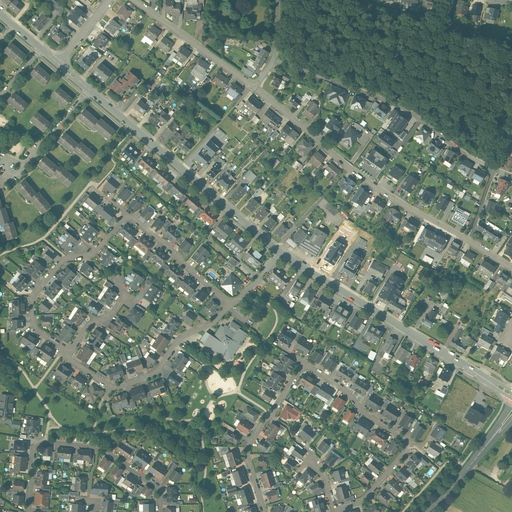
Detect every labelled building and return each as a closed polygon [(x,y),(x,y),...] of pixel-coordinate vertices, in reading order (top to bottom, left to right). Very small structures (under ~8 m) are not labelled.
[(15,0),(14,0),(11,4),(9,7),(17,14),(23,6),(20,4),(20,3),(19,3),(15,0)] [(64,9),(63,8),(53,0),(47,0),(46,2),(61,15),(64,9)] [(435,0),(423,0),(423,5),(422,7),(429,9),(430,6),(434,7),(435,0)] [(465,14),(468,3),(458,1),(456,11),(460,12),(461,13),(465,14)] [(125,20),(132,11),(124,5),(117,14),(121,17),(125,20)] [(76,7),(72,13),(81,20),(83,18),(82,18),(85,14),(76,7)] [(196,19),(196,21),(197,21),(197,19),(200,19),(200,12),(201,12),(201,10),(192,10),(192,8),(187,8),(187,11),(185,12),(185,18),(185,19),(196,19)] [(487,8),(486,11),(484,18),(494,20),(495,15),(496,15),(497,10),(487,8)] [(43,12),(35,22),(32,25),(39,31),(50,19),(43,12)] [(72,13),(68,18),(72,22),(76,25),(79,21),(80,22),(81,20),(72,13)] [(124,26),(127,22),(125,20),(121,17),(119,21),(123,25),(124,26)] [(121,27),(117,23),(112,20),(105,28),(107,30),(107,31),(109,33),(110,32),(113,35),(117,30),(118,30),(121,27)] [(63,24),(61,26),(57,31),(57,30),(55,29),(53,32),(50,35),(59,43),(61,39),(62,39),(70,30),(63,24)] [(160,31),(155,27),(152,25),(145,36),(153,42),(160,31)] [(107,38),(101,34),(94,43),(99,47),(101,49),(103,46),(104,47),(109,40),(107,38)] [(164,37),(162,40),(157,46),(161,49),(162,48),(167,51),(166,53),(167,53),(173,44),(164,37)] [(4,49),(18,61),(25,52),(11,41),(4,49)] [(182,64),(190,53),(182,47),(176,54),(174,57),(174,58),(182,64)] [(271,51),(263,47),(261,51),(269,56),(271,51)] [(264,63),(269,56),(261,51),(256,58),(257,59),(264,63)] [(86,70),(94,60),(98,56),(93,52),(92,52),(90,54),(91,54),(86,59),(83,57),(81,59),(82,60),(79,64),(86,70)] [(173,52),(167,59),(171,62),(174,58),(174,57),(176,54),(173,52)] [(253,64),(260,68),(264,63),(257,59),(253,64)] [(209,66),(205,64),(203,63),(203,62),(200,60),(194,68),(199,72),(198,73),(202,76),(209,67),(209,66)] [(31,71),(44,83),(51,74),(38,63),(31,71)] [(93,73),(94,73),(105,82),(112,73),(101,63),(93,73)] [(249,65),(247,68),(254,73),(256,70),(249,65)] [(139,80),(130,73),(130,72),(129,72),(122,80),(120,78),(118,81),(116,80),(109,87),(118,95),(120,92),(122,93),(124,90),(126,91),(129,87),(130,88),(132,85),(133,85),(135,83),(136,84),(139,80)] [(202,81),(206,75),(207,74),(205,72),(202,75),(202,76),(202,75),(199,79),(202,81)] [(229,81),(224,77),(218,73),(213,80),(223,88),(229,81)] [(275,75),(271,83),(278,88),(283,80),(275,75)] [(241,90),(236,86),(233,84),(231,87),(231,89),(231,90),(229,90),(228,92),(228,93),(229,95),(231,94),(236,98),(239,94),(239,93),(241,90)] [(51,94),(65,105),(72,97),(58,86),(51,94)] [(340,101),(343,102),(344,102),(345,100),(340,98),(342,92),(338,91),(339,89),(331,87),(328,95),(331,96),(330,97),(334,99),(332,102),(339,104),(340,101)] [(7,99),(22,111),(29,102),(15,90),(7,99)] [(308,92),(303,98),(305,100),(307,98),(310,100),(313,96),(308,92)] [(235,103),(237,100),(241,96),(239,94),(236,98),(234,97),(232,100),(235,103)] [(302,101),(294,94),(289,101),(297,107),(302,101)] [(250,109),(257,100),(251,95),(244,103),(250,109)] [(362,98),(358,97),(358,98),(354,96),(351,105),(354,106),(354,107),(358,109),(358,108),(362,109),(365,100),(361,99),(362,98)] [(257,100),(250,109),(256,114),(264,104),(257,100)] [(312,120),(320,108),(317,106),(319,105),(313,100),(302,113),(312,120)] [(134,107),(136,109),(138,111),(139,111),(142,114),(148,108),(139,101),(134,107)] [(382,106),(380,104),(374,112),(382,118),(388,110),(385,108),(386,107),(383,105),(382,106)] [(93,126),(99,119),(86,108),(78,117),(91,128),(93,126)] [(260,117),(267,123),(276,113),(269,108),(260,117)] [(30,119),(44,131),(51,122),(38,110),(30,119)] [(155,126),(159,122),(166,114),(162,111),(162,110),(162,111),(158,115),(156,113),(149,121),(155,126)] [(257,124),(260,119),(252,113),(249,117),(257,124)] [(282,119),(276,113),(267,123),(274,129),(282,119)] [(170,118),(166,114),(159,122),(163,126),(167,122),(170,118)] [(397,134),(398,133),(404,124),(405,125),(405,124),(407,121),(398,114),(390,125),(389,125),(387,128),(393,132),(394,132),(397,134)] [(108,139),(116,130),(101,117),(99,119),(93,126),(108,139)] [(339,130),(342,127),(338,124),(339,122),(336,120),(336,119),(335,119),(332,117),(325,126),(332,131),(333,129),(337,132),(339,130)] [(176,128),(170,123),(167,127),(173,132),(176,128)] [(293,128),(286,123),(280,129),(282,130),(278,135),(284,139),(293,128)] [(179,133),(178,133),(176,132),(170,139),(176,144),(180,140),(182,137),(183,138),(190,130),(185,126),(179,133)] [(360,134),(350,127),(342,139),(344,141),(343,143),(347,146),(348,144),(351,146),(360,134)] [(291,144),(300,133),(293,128),(284,139),(291,144)] [(429,134),(421,128),(415,136),(422,141),(423,142),(429,134)] [(219,129),(215,133),(222,139),(226,135),(219,129)] [(74,149),(79,143),(65,131),(57,139),(71,151),(74,149)] [(389,139),(385,136),(381,134),(376,141),(387,149),(388,149),(389,148),(393,142),(389,139)] [(314,146),(303,137),(297,144),(300,147),(297,150),(304,157),(314,146)] [(430,143),(426,147),(439,157),(444,149),(439,145),(440,144),(433,139),(430,143)] [(185,142),(184,143),(182,142),(181,141),(180,141),(180,140),(176,144),(181,148),(185,143),(185,142)] [(209,140),(193,159),(205,169),(209,165),(207,163),(219,148),(209,140)] [(88,162),(96,153),(81,141),(79,143),(74,149),(88,162)] [(181,148),(186,153),(189,150),(190,150),(190,149),(193,146),(192,145),(191,144),(190,144),(187,142),(186,142),(185,143),(181,148)] [(120,152),(126,157),(131,151),(129,149),(128,143),(120,152)] [(132,146),(128,143),(129,149),(131,151),(133,152),(140,152),(136,149),(132,146)] [(392,148),(389,153),(396,158),(399,153),(392,148)] [(326,158),(318,150),(308,159),(317,167),(326,158)] [(376,162),(380,165),(380,166),(383,168),(385,165),(383,164),(386,160),(376,152),(372,150),(369,154),(367,153),(366,155),(373,160),(370,164),(371,165),(373,166),(376,162)] [(454,153),(450,151),(449,151),(447,150),(444,154),(447,155),(444,160),(451,165),(451,164),(457,156),(454,154),(454,153)] [(133,152),(131,151),(126,157),(131,162),(140,152),(133,152)] [(54,173),(59,167),(45,155),(37,163),(52,176),(54,173)] [(140,163),(145,167),(151,160),(146,155),(142,160),(140,163)] [(157,164),(151,160),(145,167),(150,172),(153,168),(157,164)] [(270,167),(272,170),(273,170),(274,169),(273,168),(279,162),(277,160),(270,167)] [(303,165),(297,160),(292,165),(298,171),(303,165)] [(467,173),(471,166),(471,164),(463,160),(459,168),(467,173)] [(213,178),(219,172),(218,171),(221,167),(216,162),(215,163),(212,167),(213,167),(207,174),(213,178)] [(329,171),(326,174),(332,180),(341,170),(332,162),(326,168),(329,171)] [(325,166),(322,163),(313,172),(317,175),(325,166)] [(54,173),(68,184),(75,176),(62,164),(59,167),(54,173)] [(403,172),(394,166),(386,177),(395,183),(403,172)] [(153,178),(155,175),(158,172),(153,168),(150,172),(148,174),(153,178)] [(155,175),(160,180),(167,173),(161,168),(158,172),(155,175)] [(472,177),(476,180),(480,182),(485,174),(476,169),(472,177)] [(256,176),(249,170),(243,177),(250,183),(256,176)] [(172,178),(167,173),(160,180),(166,185),(169,181),(172,178)] [(244,175),(241,173),(236,180),(238,182),(244,175)] [(226,177),(222,174),(216,181),(222,186),(228,179),(226,177)] [(233,184),(229,181),(233,177),(231,175),(228,179),(222,186),(227,191),(233,184)] [(418,181),(408,175),(401,187),(410,193),(418,181)] [(350,192),(357,183),(348,176),(346,179),(341,185),(350,192)] [(111,177),(104,186),(108,190),(115,181),(111,177)] [(30,197),(36,192),(25,178),(16,185),(27,199),(30,197)] [(504,195),(510,182),(500,178),(497,185),(495,184),(492,191),(504,195)] [(115,181),(108,190),(112,193),(119,184),(115,181)] [(169,181),(166,185),(164,188),(168,192),(171,189),(174,185),(169,181)] [(171,189),(176,194),(183,186),(178,181),(174,185),(171,189)] [(238,201),(242,196),(246,191),(240,185),(231,195),(238,201)] [(188,190),(183,186),(176,194),(181,198),(185,194),(188,190)] [(364,190),(360,187),(351,200),(355,203),(356,202),(361,206),(369,195),(363,191),(364,190)] [(36,192),(30,197),(42,212),(51,204),(39,189),(36,192)] [(130,194),(124,189),(118,196),(122,199),(124,201),(130,194)] [(433,195),(424,190),(421,196),(420,195),(418,199),(428,204),(433,195)] [(91,194),(85,202),(90,205),(96,198),(91,194)] [(185,194),(181,198),(179,201),(184,204),(186,202),(189,198),(185,194)] [(186,202),(191,206),(197,199),(192,194),(189,198),(186,202)] [(376,197),(370,207),(374,211),(377,208),(382,211),(387,203),(376,197)] [(96,198),(90,205),(94,209),(100,201),(96,198)] [(448,202),(440,198),(436,207),(443,211),(448,202)] [(141,204),(135,199),(129,206),(136,211),(141,204)] [(202,203),(197,199),(191,206),(196,211),(199,206),(202,203)] [(251,213),(253,210),(259,204),(253,199),(245,207),(251,213)] [(489,200),(485,210),(490,213),(494,202),(489,200)] [(339,211),(330,202),(326,207),(334,215),(339,211)] [(2,206),(0,207),(0,222),(0,223),(3,222),(10,220),(6,205),(2,206)] [(106,206),(100,214),(104,217),(111,210),(106,206)] [(199,206),(196,211),(194,213),(198,216),(200,214),(203,210),(199,206)] [(200,214),(206,219),(212,211),(206,206),(203,210),(200,214)] [(255,216),(261,221),(268,213),(266,211),(267,209),(264,206),(255,216)] [(399,222),(402,216),(397,213),(398,211),(390,206),(384,217),(392,221),(394,219),(399,222)] [(464,212),(457,208),(451,219),(457,223),(457,222),(463,225),(468,217),(463,214),(464,212)] [(153,214),(147,209),(141,215),(147,220),(153,214)] [(111,210),(104,217),(109,221),(115,213),(111,210)] [(340,213),(346,219),(350,216),(344,210),(340,213)] [(218,216),(212,211),(206,219),(211,224),(215,220),(218,216)] [(275,216),(273,219),(276,223),(279,220),(280,221),(284,217),(279,212),(275,216)] [(405,225),(415,231),(420,222),(410,216),(408,220),(405,225)] [(264,224),(264,225),(266,227),(267,227),(270,230),(276,223),(273,219),(270,217),(264,224)] [(164,223),(158,218),(158,219),(156,219),(155,221),(155,222),(153,225),(158,230),(159,229),(160,229),(162,226),(161,226),(164,223)] [(10,220),(3,222),(8,238),(19,235),(14,219),(10,220)] [(215,220),(211,224),(209,226),(214,230),(219,223),(215,220)] [(214,230),(219,234),(228,224),(222,220),(219,223),(214,230)] [(488,235),(492,228),(480,220),(477,229),(488,235)] [(89,242),(94,237),(99,231),(88,221),(83,227),(78,233),(89,242)] [(274,233),(276,235),(280,239),(288,230),(287,229),(291,225),(288,223),(286,225),(285,224),(284,226),(282,224),(274,233)] [(233,229),(228,224),(219,234),(225,239),(233,229)] [(131,229),(125,225),(120,232),(125,236),(131,229)] [(175,231),(169,227),(163,234),(169,238),(175,231)] [(427,246),(429,247),(436,234),(424,228),(416,242),(426,247),(427,246)] [(492,228),(488,235),(497,242),(502,234),(492,228)] [(136,233),(131,229),(125,236),(130,240),(136,233)] [(293,249),(295,246),(300,240),(301,241),(307,235),(308,233),(305,231),(304,232),(300,229),(294,236),(292,234),(285,242),(293,249)] [(319,247),(326,235),(317,229),(311,238),(309,241),(319,247)] [(76,240),(66,231),(63,235),(64,236),(61,240),(60,239),(57,242),(67,251),(71,247),(71,246),(72,245),(73,245),(76,240)] [(175,231),(169,238),(174,243),(180,236),(175,231)] [(228,242),(234,247),(242,237),(237,232),(228,242)] [(447,240),(436,234),(429,247),(435,250),(434,251),(440,254),(447,240)] [(300,240),(295,246),(300,249),(300,248),(315,257),(321,248),(319,247),(309,241),(311,238),(307,235),(301,241),(300,240)] [(141,237),(135,245),(140,249),(147,241),(141,237)] [(248,241),(242,237),(234,247),(239,252),(248,241)] [(329,250),(328,249),(322,259),(325,260),(324,262),(330,266),(331,264),(334,266),(340,256),(344,249),(343,248),(344,245),(335,240),(329,250)] [(447,249),(455,253),(461,245),(453,240),(447,249)] [(147,241),(140,249),(146,253),(152,245),(147,241)] [(185,241),(180,247),(186,252),(191,246),(185,241)] [(192,256),(196,260),(207,248),(202,244),(192,256)] [(243,256),(251,262),(259,252),(252,246),(243,256)] [(108,248),(103,255),(112,262),(117,256),(108,248)] [(210,251),(207,248),(196,260),(200,263),(210,251)] [(157,249),(151,256),(156,261),(162,254),(157,249)] [(465,252),(460,260),(469,266),(476,254),(469,250),(467,252),(465,252)] [(55,256),(48,251),(43,257),(50,262),(55,256)] [(266,258),(259,252),(251,262),(258,268),(266,258)] [(344,262),(338,271),(351,279),(357,269),(356,269),(362,258),(352,252),(346,263),(344,262)] [(162,254),(156,261),(162,265),(168,258),(162,254)] [(108,268),(112,262),(103,255),(98,260),(108,268)] [(225,264),(232,270),(238,263),(232,257),(225,264)] [(496,266),(484,259),(477,269),(490,276),(496,266)] [(45,268),(35,260),(30,265),(41,274),(41,273),(42,271),(43,271),(45,268)] [(367,271),(372,274),(380,278),(385,270),(377,266),(378,264),(373,261),(367,271)] [(93,269),(86,263),(80,270),(87,276),(93,269)] [(176,269),(171,264),(165,271),(170,276),(176,269)] [(41,274),(30,265),(26,271),(36,279),(38,276),(39,276),(40,274),(41,274)] [(282,288),(291,278),(277,266),(268,277),(282,288)] [(76,275),(66,267),(64,270),(64,269),(63,270),(64,270),(62,272),(72,280),(76,275)] [(176,269),(170,276),(175,280),(181,273),(176,269)] [(123,282),(135,291),(144,278),(132,270),(123,282)] [(72,280),(62,272),(61,272),(62,272),(60,274),(59,275),(60,275),(57,277),(67,286),(72,280)] [(509,277),(501,272),(495,282),(502,286),(508,277),(509,277)] [(233,295),(244,283),(231,273),(221,285),(233,295)] [(388,302),(386,305),(393,310),(397,304),(394,302),(401,290),(399,289),(404,281),(392,273),(388,280),(386,279),(377,295),(388,302)] [(29,281),(21,275),(17,280),(25,287),(26,285),(29,281)] [(144,282),(149,285),(153,280),(148,277),(144,282)] [(191,281),(186,277),(179,285),(185,290),(191,281)] [(511,282),(511,279),(508,277),(502,286),(500,289),(503,291),(504,290),(505,291),(511,282)] [(484,288),(490,291),(494,282),(488,279),(484,288)] [(25,287),(17,280),(12,285),(20,292),(22,289),(23,288),(24,288),(25,287)] [(191,281),(185,290),(190,294),(197,286),(191,281)] [(296,281),(289,291),(292,293),(291,294),(295,297),(303,285),(296,281)] [(61,288),(54,282),(49,288),(56,294),(61,288)] [(363,291),(370,296),(376,286),(368,282),(363,291)] [(144,297),(153,303),(154,301),(155,302),(161,294),(159,293),(161,291),(151,285),(144,297)] [(56,294),(49,288),(45,293),(52,299),(56,294)] [(116,294),(109,288),(105,294),(112,299),(116,294)] [(308,288),(302,298),(309,302),(315,292),(308,288)] [(207,295),(201,290),(196,297),(202,302),(207,295)] [(511,302),(511,298),(502,292),(498,299),(501,301),(503,297),(511,302)] [(112,299),(105,294),(101,300),(106,304),(106,303),(109,305),(112,299)] [(321,306),(327,297),(321,294),(319,299),(316,303),(321,306)] [(327,297),(321,306),(327,309),(332,300),(327,297)] [(86,307),(97,314),(102,307),(91,299),(86,307)] [(51,306),(44,300),(39,307),(46,312),(51,306)] [(212,301),(209,304),(208,304),(207,306),(207,307),(206,307),(212,312),(214,309),(215,310),(217,307),(218,306),(212,301)] [(397,304),(393,310),(400,314),(404,308),(397,304)] [(137,305),(134,309),(141,314),(144,310),(137,305)] [(337,305),(330,317),(336,321),(343,309),(337,305)] [(130,314),(128,316),(130,318),(129,319),(132,321),(133,320),(136,322),(137,320),(138,321),(141,317),(140,316),(141,314),(134,309),(133,308),(131,311),(129,313),(130,314)] [(86,314),(79,309),(75,315),(82,320),(86,314)] [(343,309),(336,321),(342,325),(349,313),(343,309)] [(504,325),(510,315),(499,309),(493,319),(498,321),(504,325)] [(433,319),(436,315),(437,313),(431,310),(428,316),(426,315),(422,322),(431,327),(435,320),(433,319)] [(195,317),(188,312),(183,319),(191,324),(195,317)] [(82,320),(75,315),(71,320),(79,326),(82,320)] [(362,320),(354,316),(348,325),(356,330),(362,320)] [(42,326),(46,326),(47,326),(49,326),(50,325),(50,318),(47,318),(45,318),(43,318),(42,319),(42,326)] [(110,322),(106,329),(116,336),(118,333),(119,334),(121,331),(123,332),(125,330),(126,331),(129,327),(123,323),(117,319),(113,325),(110,322)] [(180,324),(172,319),(168,325),(176,330),(180,324)] [(23,320),(11,320),(11,331),(16,330),(16,328),(23,328),(23,320)] [(249,335),(239,329),(241,327),(231,321),(227,327),(224,325),(222,327),(220,326),(213,337),(206,332),(200,340),(203,343),(202,344),(206,346),(207,344),(212,348),(211,349),(215,352),(216,350),(225,356),(224,358),(228,361),(229,359),(231,361),(234,356),(233,355),(239,347),(240,348),(243,344),(242,343),(244,339),(246,340),(249,335)] [(493,329),(499,331),(504,325),(498,321),(493,329)] [(75,331),(67,325),(63,331),(71,337),(75,331)] [(176,330),(168,325),(164,331),(172,336),(176,330)] [(375,340),(377,341),(382,333),(377,330),(374,328),(370,325),(364,334),(366,335),(364,338),(373,343),(375,340)] [(96,328),(93,333),(104,341),(108,335),(96,328)] [(280,340),(282,342),(290,331),(287,329),(286,329),(284,328),(281,332),(277,338),(280,340)] [(449,345),(456,349),(459,343),(456,341),(459,337),(462,332),(458,329),(453,339),(452,339),(449,344),(449,345)] [(71,337),(63,331),(59,337),(67,343),(71,337)] [(282,342),(285,344),(285,343),(288,345),(292,339),(295,335),(293,334),(293,333),(290,331),(282,342)] [(30,336),(26,333),(21,341),(24,343),(27,345),(32,337),(31,336),(30,336)] [(100,347),(104,341),(93,333),(89,339),(100,347)] [(493,340),(486,336),(482,334),(480,338),(479,339),(477,343),(487,349),(493,340)] [(168,341),(162,336),(160,335),(156,341),(165,347),(168,341)] [(389,353),(397,340),(390,335),(379,354),(383,356),(379,362),(386,366),(392,355),(389,353)] [(32,337),(27,345),(32,349),(38,341),(34,338),(34,337),(32,337)] [(294,348),(300,351),(306,341),(300,337),(299,340),(294,348)] [(464,339),(461,343),(461,344),(459,343),(456,349),(462,352),(469,341),(464,339)] [(165,347),(156,341),(152,346),(161,352),(165,347)] [(312,344),(306,341),(300,351),(306,355),(310,349),(312,344)] [(43,344),(36,354),(38,355),(38,357),(41,359),(49,348),(46,346),(43,344)] [(395,356),(402,360),(408,351),(408,350),(401,345),(395,356)] [(93,352),(84,346),(82,350),(81,350),(80,351),(89,357),(93,352)] [(509,353),(501,348),(497,346),(490,358),(496,362),(499,358),(505,361),(509,353)] [(49,348),(41,359),(45,361),(46,361),(48,362),(54,352),(51,350),(52,350),(49,348)] [(145,358),(154,364),(159,356),(149,350),(145,358)] [(315,350),(311,358),(318,363),(321,359),(323,355),(315,350)] [(367,358),(373,360),(376,353),(370,350),(367,358)] [(89,357),(80,351),(79,352),(80,353),(77,357),(79,359),(79,358),(86,363),(89,357)] [(408,351),(402,360),(405,362),(406,361),(409,362),(413,356),(410,354),(411,353),(408,351)] [(409,362),(418,367),(423,358),(415,353),(413,356),(409,362)] [(119,364),(126,362),(124,354),(120,355),(121,360),(118,361),(119,364)] [(188,360),(179,354),(177,358),(176,358),(175,360),(184,366),(188,360)] [(286,355),(282,362),(292,368),(296,361),(289,357),(286,355)] [(431,374),(439,361),(430,356),(423,369),(431,374)] [(329,358),(323,367),(331,372),(337,363),(329,358)] [(143,369),(139,359),(133,362),(136,372),(143,369)] [(184,366),(175,360),(174,361),(172,365),(180,371),(184,366)] [(136,372),(133,362),(126,364),(130,374),(136,372)] [(289,374),(292,368),(282,362),(278,368),(282,370),(289,374)] [(60,364),(54,374),(56,376),(55,377),(58,379),(66,367),(63,366),(60,364)] [(271,370),(274,371),(279,374),(282,370),(278,368),(274,365),(271,370)] [(335,374),(342,378),(347,369),(340,365),(335,374)] [(439,376),(448,381),(455,370),(446,365),(443,368),(441,372),(439,376)] [(124,375),(120,366),(114,368),(118,378),(119,378),(119,377),(124,375)] [(66,367),(58,379),(59,378),(64,381),(71,371),(68,369),(66,367)] [(118,378),(114,368),(107,370),(111,380),(115,378),(116,379),(118,378)] [(354,373),(347,369),(342,378),(349,382),(354,373)] [(274,371),(270,378),(281,385),(285,378),(279,374),(274,371)] [(300,382),(306,385),(311,376),(305,372),(302,378),(300,382)] [(78,373),(72,382),(80,388),(86,380),(78,373)] [(181,380),(171,373),(167,379),(177,386),(181,380)] [(318,379),(311,376),(306,385),(312,389),(315,384),(318,379)] [(351,387),(358,391),(363,381),(357,377),(355,380),(351,387)] [(278,390),(281,385),(270,378),(267,383),(271,386),(278,390)] [(161,380),(155,383),(159,394),(165,392),(161,380)] [(262,388),(265,389),(270,392),(271,389),(270,389),(271,386),(267,383),(264,381),(262,384),(264,385),(262,388)] [(369,384),(363,381),(358,391),(364,394),(366,390),(369,384)] [(371,382),(369,384),(366,390),(369,392),(374,383),(371,382)] [(159,394),(155,383),(148,385),(152,396),(159,394)] [(317,392),(323,395),(328,387),(322,383),(320,387),(317,392)] [(315,384),(312,389),(310,392),(315,395),(317,392),(320,387),(315,384)] [(92,385),(85,394),(90,397),(90,400),(93,402),(101,391),(92,385)] [(142,387),(136,389),(139,399),(145,396),(142,387)] [(334,390),(328,387),(323,395),(329,399),(331,395),(334,390)] [(445,395),(448,389),(442,387),(440,392),(445,395)] [(136,389),(130,391),(133,401),(139,399),(136,389)] [(261,396),(270,401),(274,394),(270,392),(265,389),(261,396)] [(0,406),(0,416),(12,418),(14,396),(1,394),(0,406)] [(128,405),(124,394),(118,396),(122,407),(128,405)] [(331,395),(329,399),(326,403),(330,405),(334,397),(331,395)] [(366,404),(371,407),(377,398),(371,395),(366,404)] [(118,396),(111,398),(115,409),(122,407),(118,396)] [(346,401),(338,396),(333,405),(341,410),(344,405),(346,401)] [(371,407),(377,411),(383,402),(377,398),(371,407)] [(247,416),(255,420),(259,413),(252,409),(253,407),(248,404),(243,413),(247,416)] [(293,408),(286,404),(279,416),(286,420),(288,418),(290,419),(291,417),(297,421),(303,411),(294,406),(293,408)] [(388,418),(394,408),(388,405),(382,414),(388,418)] [(489,417),(492,411),(485,407),(481,415),(482,415),(479,421),(483,423),(487,417),(489,417)] [(388,418),(393,422),(400,412),(394,408),(388,418)] [(481,415),(477,413),(477,412),(474,410),(474,411),(469,408),(464,417),(466,418),(468,419),(468,420),(472,422),(477,424),(479,421),(482,415),(481,415)] [(356,413),(349,409),(343,418),(350,423),(353,418),(356,413)] [(237,417),(241,419),(245,421),(247,416),(243,413),(239,411),(237,413),(239,414),(237,417)] [(353,428),(359,431),(366,420),(360,416),(358,420),(353,428)] [(399,425),(403,427),(408,419),(404,416),(399,425)] [(353,418),(350,423),(349,425),(353,428),(358,420),(353,418)] [(40,420),(35,420),(31,420),(31,419),(27,419),(26,432),(30,432),(34,432),(34,433),(38,433),(40,420)] [(236,427),(247,434),(252,425),(245,421),(241,419),(236,427)] [(403,427),(407,430),(413,422),(408,419),(403,427)] [(12,420),(11,427),(20,428),(21,421),(12,420)] [(373,424),(366,420),(359,431),(366,435),(369,431),(373,424)] [(272,422),(268,429),(276,434),(281,427),(277,425),(272,422)] [(299,434),(304,437),(311,429),(306,425),(304,427),(299,434)] [(418,440),(424,430),(418,426),(412,436),(418,440)] [(430,435),(438,440),(444,431),(437,426),(430,435)] [(371,437),(377,441),(382,432),(376,428),(373,433),(371,437)] [(224,437),(237,444),(241,436),(229,429),(224,437)] [(273,439),(276,434),(268,429),(265,434),(268,436),(273,439)] [(317,433),(311,429),(304,437),(310,442),(313,438),(313,437),(317,433)] [(389,436),(382,432),(377,441),(384,445),(386,441),(389,436)] [(265,441),(269,444),(273,445),(276,440),(273,439),(268,436),(265,441)] [(261,439),(257,446),(265,451),(269,444),(265,441),(261,439)] [(391,444),(388,449),(396,453),(402,444),(394,439),(391,444)] [(324,440),(318,447),(325,453),(329,449),(331,446),(324,440)] [(28,442),(15,441),(14,449),(27,450),(28,442)] [(116,450),(121,454),(127,445),(122,441),(119,444),(116,450)] [(386,441),(384,445),(381,449),(386,452),(388,449),(391,444),(386,441)] [(441,449),(432,443),(427,450),(436,457),(441,449)] [(43,455),(51,456),(52,452),(52,446),(44,445),(43,455)] [(133,449),(127,445),(121,454),(127,458),(129,454),(133,449)] [(135,446),(133,449),(129,454),(132,456),(138,448),(135,446)] [(301,458),(306,452),(297,446),(292,452),(296,455),(297,455),(301,458)] [(72,448),(64,447),(63,457),(71,458),(71,453),(72,448)] [(130,460),(137,465),(145,453),(138,448),(132,456),(130,460)] [(226,453),(229,460),(240,456),(238,449),(226,453)] [(16,455),(16,463),(26,464),(27,456),(21,455),(22,453),(13,452),(12,454),(16,455)] [(154,455),(152,457),(149,462),(151,464),(153,460),(155,462),(155,461),(161,453),(159,452),(156,456),(154,455)] [(339,458),(331,452),(328,457),(325,460),(332,466),(339,458)] [(152,457),(145,453),(137,465),(144,469),(149,462),(152,457)] [(415,453),(411,458),(418,464),(422,459),(420,457),(415,453)] [(259,456),(258,465),(267,466),(268,457),(272,457),(272,454),(263,454),(263,456),(259,456)] [(423,454),(420,457),(422,459),(428,464),(430,461),(423,454)] [(112,461),(104,456),(98,464),(107,470),(110,466),(112,461)] [(242,463),(240,456),(229,460),(231,467),(229,467),(230,469),(235,468),(234,465),(242,463)] [(291,470),(296,463),(293,460),(289,457),(284,464),(291,470)] [(414,469),(418,464),(411,458),(407,462),(414,469)] [(367,466),(377,474),(383,466),(379,463),(373,459),(367,466)] [(148,472),(154,476),(162,466),(155,461),(155,462),(148,472)] [(172,472),(174,469),(175,470),(178,465),(173,461),(168,469),(172,472)] [(25,470),(26,464),(16,463),(15,469),(10,469),(10,471),(19,472),(19,470),(25,470)] [(125,470),(117,465),(112,472),(119,477),(121,475),(125,470)] [(168,470),(162,466),(154,476),(160,480),(168,470)] [(261,474),(264,481),(275,478),(272,470),(277,469),(276,466),(267,469),(268,472),(261,474)] [(403,466),(396,474),(405,481),(410,475),(411,474),(407,469),(403,466)] [(233,474),(235,479),(246,476),(243,467),(232,471),(232,469),(222,472),(223,477),(233,474)] [(312,481),(317,475),(307,467),(302,474),(298,478),(305,483),(309,479),(312,481)] [(344,468),(333,471),(336,481),(341,479),(346,478),(344,468)] [(38,470),(37,479),(48,480),(49,471),(56,472),(56,469),(47,469),(47,471),(38,470)] [(172,472),(169,477),(177,482),(182,475),(175,470),(174,469),(172,472)] [(368,484),(374,478),(368,473),(366,471),(361,478),(368,484)] [(122,482),(128,485),(134,476),(129,472),(125,477),(122,482)] [(298,478),(302,474),(298,472),(292,480),(296,482),(298,478)] [(121,475),(119,477),(116,483),(120,485),(122,482),(125,477),(121,475)] [(140,480),(134,476),(128,485),(134,489),(136,486),(140,480)] [(248,482),(246,476),(235,479),(236,484),(227,487),(228,492),(238,489),(237,486),(248,482)] [(277,484),(275,478),(264,481),(265,488),(273,485),(274,487),(283,485),(282,482),(277,484)] [(48,486),(48,480),(37,479),(37,485),(42,485),(41,489),(44,489),(50,489),(51,486),(48,486)] [(386,485),(397,495),(403,488),(399,485),(392,479),(386,485)] [(18,490),(24,490),(25,481),(13,480),(12,489),(18,490)] [(316,494),(323,488),(318,481),(315,483),(311,486),(316,494)] [(100,483),(99,494),(105,494),(108,495),(109,484),(100,483)] [(401,483),(399,485),(403,488),(406,491),(408,489),(401,483)] [(153,489),(145,484),(143,487),(140,491),(148,496),(153,489)] [(336,487),(337,493),(348,490),(347,484),(343,485),(336,487)] [(136,486),(134,489),(131,494),(134,496),(136,494),(137,495),(140,491),(143,487),(141,485),(139,488),(136,486)] [(167,486),(167,494),(178,494),(178,486),(167,486)] [(270,501),(279,498),(276,487),(270,489),(270,491),(267,492),(270,501)] [(239,493),(241,498),(252,494),(250,488),(238,491),(238,489),(228,492),(229,496),(239,493)] [(36,491),(36,499),(49,500),(50,492),(50,489),(44,489),(43,492),(36,491)] [(350,496),(348,490),(337,493),(339,499),(350,496)] [(377,497),(385,504),(391,497),(387,493),(383,490),(377,497)] [(389,492),(387,493),(391,497),(394,500),(396,498),(389,492)] [(13,503),(22,504),(23,495),(17,494),(14,494),(13,503)] [(254,501),(252,494),(241,498),(243,504),(239,506),(240,508),(248,505),(247,503),(254,501)] [(312,500),(314,507),(325,504),(323,497),(317,499),(312,500)] [(48,509),(49,500),(36,499),(35,504),(42,505),(42,509),(48,509)] [(102,508),(113,509),(114,501),(102,500),(102,508)] [(74,502),(73,511),(83,511),(84,511),(85,503),(74,502)] [(381,511),(374,503),(368,508),(371,511),(381,511)]
